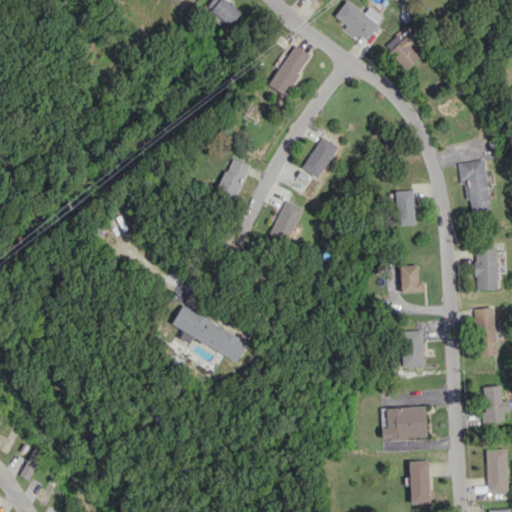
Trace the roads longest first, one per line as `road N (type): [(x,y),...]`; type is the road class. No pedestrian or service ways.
road 1 (residential): [(276,0),(347,61),(381,78),(424,130),(447,234),(461,511)]
road 2 (residential): [(347,61),(280,156),(237,241),(203,253),(182,288)]
